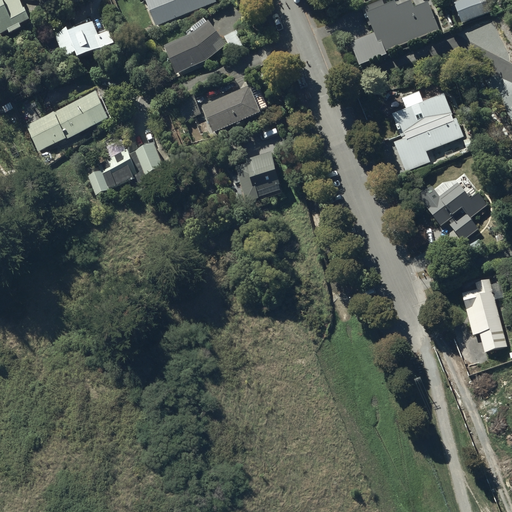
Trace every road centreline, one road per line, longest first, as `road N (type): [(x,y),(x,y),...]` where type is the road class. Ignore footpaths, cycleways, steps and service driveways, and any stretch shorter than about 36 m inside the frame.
road 1 (residential): [(281,0),(416,342)]
road 2 (track): [(416,342),(485,511)]
